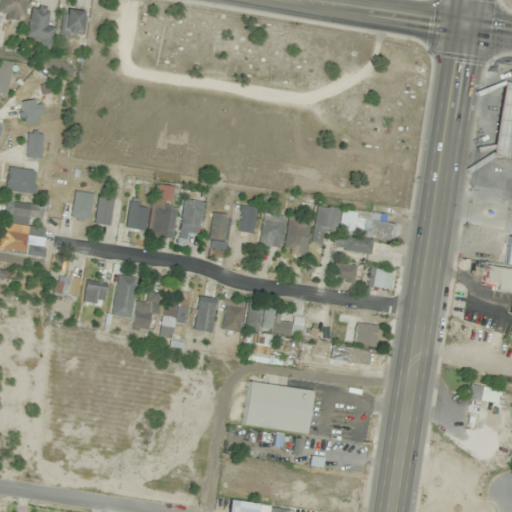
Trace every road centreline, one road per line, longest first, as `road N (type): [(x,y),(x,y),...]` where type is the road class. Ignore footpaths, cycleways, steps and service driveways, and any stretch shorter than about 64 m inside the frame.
road 1 (primary): [(470,0),(390,511)]
road 2 (residential): [(421,309),(70,245)]
road 3 (secondary): [(282,0),(466,27)]
road 4 (residential): [(142,511),(0,484)]
